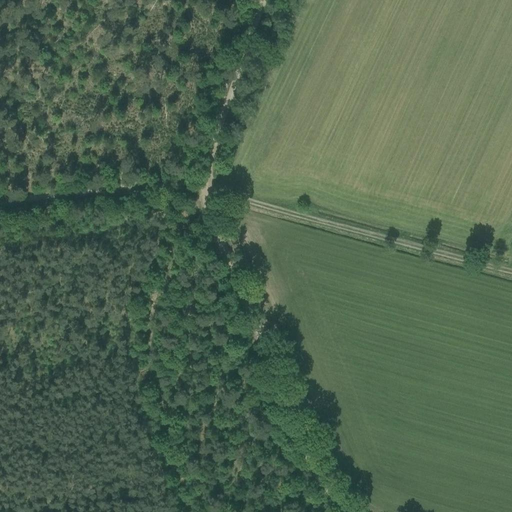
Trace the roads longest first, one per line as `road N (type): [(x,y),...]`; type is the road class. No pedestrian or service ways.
road 1 (track): [(204,180),(334,510),(342,511)]
road 2 (track): [(0,205),(204,180)]
road 3 (track): [(262,0),(204,180)]
